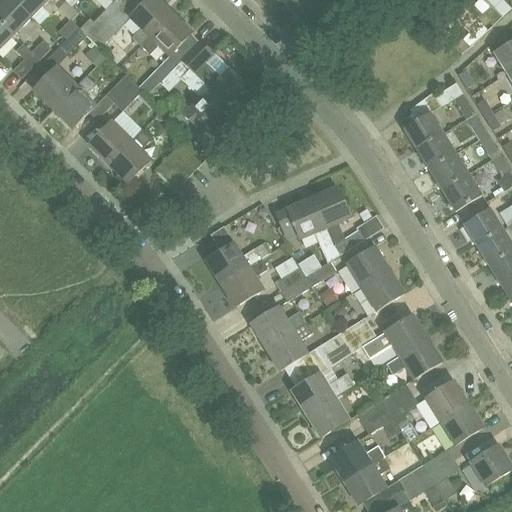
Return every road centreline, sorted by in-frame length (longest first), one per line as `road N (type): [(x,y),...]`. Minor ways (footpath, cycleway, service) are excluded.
road 1 (residential): [(307,511),(165,286),(0,114)]
road 2 (residential): [(211,0),(355,146),(511,395)]
